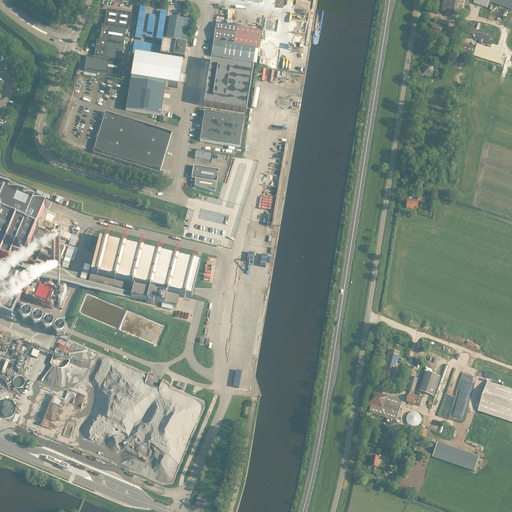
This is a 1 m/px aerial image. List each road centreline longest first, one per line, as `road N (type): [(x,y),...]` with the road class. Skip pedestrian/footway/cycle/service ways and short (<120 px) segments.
road 1 (primary): [(302,511),(389,0)]
road 2 (unclassified): [(333,511),(418,0)]
road 3 (unclassified): [(70,44),(40,119),(42,149),(58,162),(173,198),(206,0)]
